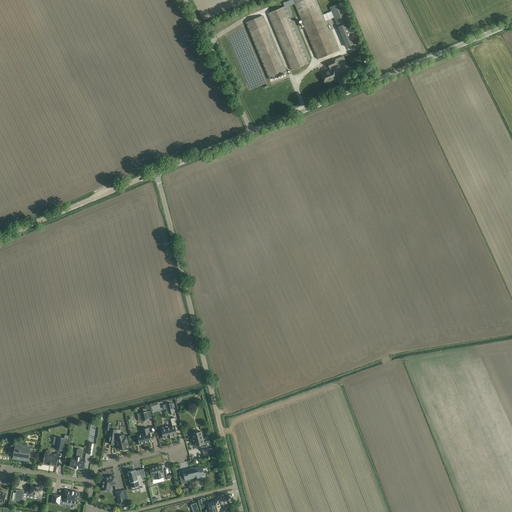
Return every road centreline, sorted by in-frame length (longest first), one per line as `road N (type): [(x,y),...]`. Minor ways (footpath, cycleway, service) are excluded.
road 1 (unclassified): [(241,511),(156,172)]
road 2 (unclassified): [(251,132),(511,23)]
road 3 (unclassified): [(0,237),(156,172)]
road 4 (unclassified): [(251,132),(185,0)]
